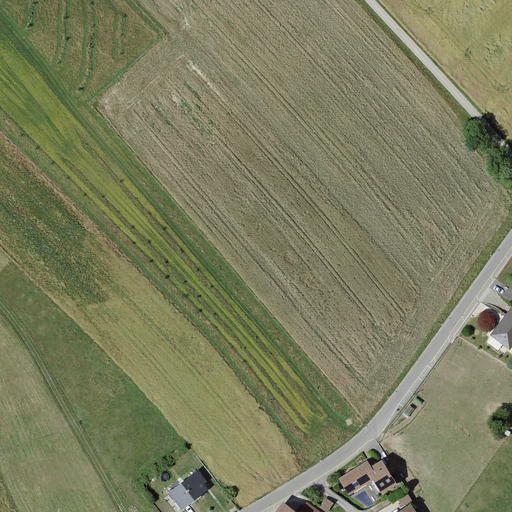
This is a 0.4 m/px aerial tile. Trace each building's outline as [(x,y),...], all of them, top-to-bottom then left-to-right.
[(511,309),(495,334),(511,345),(511,309)] [(371,459),(339,476),(349,494),(376,479),(382,490),(396,482),(383,458),(373,464),(371,459)] [(211,487),(197,469),(171,490),(184,507),(211,487)] [(300,511),(298,510),(283,499),(272,511),(300,511)] [(324,511),(305,499),(298,510),(300,511),(324,511)] [(418,511),(412,502),(396,511),(418,511)]
